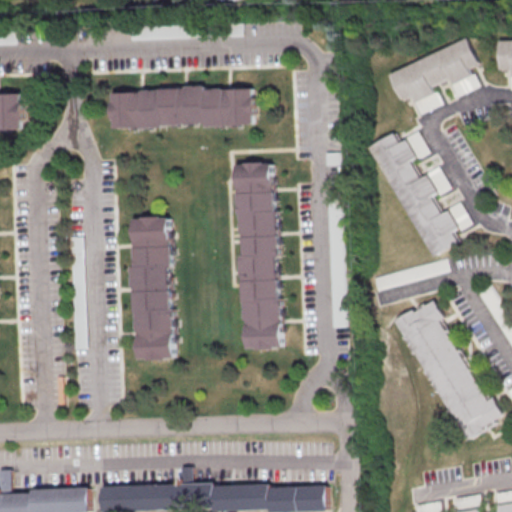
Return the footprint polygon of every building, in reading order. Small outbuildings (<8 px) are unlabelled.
[(392,73),(468,37),(480,62),(470,67),(474,74),(455,82),(452,76),(433,85),(436,91),(417,100),(415,95),(405,100),(392,73)] [(511,39),(511,68),(502,69),(501,40),(511,39)] [(115,90),(116,128),(257,123),(256,87),(208,89),(208,87),(115,90)] [(372,146),(436,255),(461,240),(455,231),(462,227),(451,209),(444,213),(433,195),(440,191),(429,174),(423,177),(413,160),(419,156),(409,139),(403,142),(397,131),(372,146)] [(247,348),(284,347),(280,254),(276,161),(239,163),(247,348)] [(328,200),(331,279),(345,278),(343,214),(332,214),(332,200),(328,200)] [(140,359),(178,357),(172,216),(136,218),(138,265),(136,265),(140,359)] [(377,289),(450,270),(447,258),(374,276),(377,289)] [(434,299),(445,317),(440,320),(489,400),(495,397),(505,414),(485,425),(488,429),(469,441),(395,319),(413,308),(415,311),(434,299)] [(104,511),(120,511),(272,508),(272,511),(327,510),(326,485),(270,486),(270,483),(215,485),(215,482),(193,482),(192,465),(181,466),(181,483),(104,485),(104,511)] [(511,501),(511,489),(497,490),(498,502),(511,501)] [(455,498),(458,511),(482,506),(479,493),(455,498)] [(416,511),(439,511),(440,511),(437,500),(415,505),(416,511)] [(511,511),(461,511),(481,507),(481,511),(497,511),(503,511),(502,504),(511,502),(511,511)]
